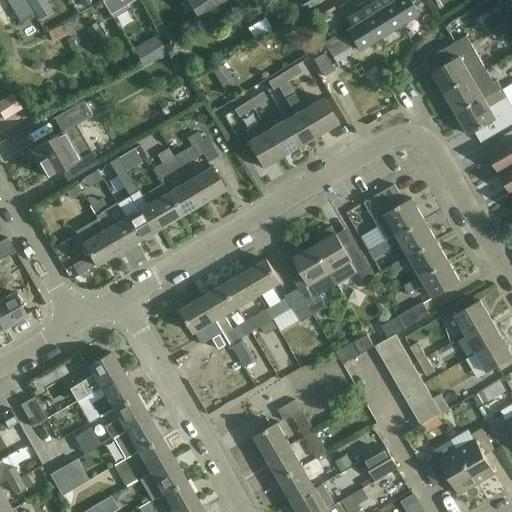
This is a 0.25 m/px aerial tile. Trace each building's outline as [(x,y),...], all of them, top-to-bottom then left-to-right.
[(7,0),(20,22),(34,15),(25,0),(7,0)] [(26,0),(39,20),(51,12),(43,0),(26,0)] [(102,0),(111,14),(135,0),(102,0)] [(185,0),(203,27),(245,0),(185,0)] [(350,27),(388,3),(392,0),(353,0),(339,9),(350,27)] [(406,0),(398,0),(346,33),(358,53),(417,17),(406,0)] [(311,12),(318,24),(336,13),(329,1),(311,12)] [(287,13),(278,13),(278,21),(287,21),(287,13)] [(130,32),(136,42),(126,48),(137,66),(152,57),(129,16),(111,26),(118,38),(130,32)] [(52,42),(68,35),(64,25),(48,32),(52,42)] [(345,34),(325,47),(335,63),(355,51),(345,34)] [(433,72),(446,93),(473,77),(473,78),(487,69),(467,35),(433,56),(440,68),(433,72)] [(155,36),(147,41),(157,59),(166,54),(155,36)] [(187,47),(176,53),(182,63),(192,56),(187,47)] [(324,78),(334,72),(324,56),(314,62),(324,78)] [(283,74),(288,82),(301,74),(296,66),(283,74)] [(485,98),(502,89),(497,81),(494,82),(487,69),(473,78),(473,77),(446,93),(458,114),(485,98)] [(288,82),(283,74),(267,83),(272,91),(288,82)] [(476,132),(482,142),(511,124),(511,103),(510,101),(509,101),(502,89),(485,98),(458,114),(470,135),(476,132)] [(249,101),(254,109),(266,101),(262,93),(249,101)] [(48,177),(65,167),(91,153),(76,126),(92,117),(90,114),(99,109),(92,98),(84,103),(84,102),(53,120),(60,133),(32,149),(48,177)] [(323,98),(304,109),(319,135),(338,123),(323,98)] [(254,109),(249,101),(233,110),(238,118),(254,109)] [(304,109),(285,120),(300,146),(319,135),(304,109)] [(300,146),(285,120),(282,114),(263,125),(267,131),(282,157),(300,146)] [(18,117),(0,124),(0,129),(5,142),(25,132),(18,117)] [(502,173),(511,166),(511,130),(503,136),(506,142),(489,152),(502,173)] [(247,142),(252,151),(263,168),(282,157),(267,131),(247,142)] [(217,156),(207,138),(203,140),(198,132),(187,138),(191,146),(175,156),(181,167),(202,154),(207,162),(217,156)] [(181,167),(175,156),(173,157),(168,148),(157,155),(162,164),(153,169),(160,180),(181,167)] [(118,158),(126,170),(140,162),(133,149),(118,158)] [(109,163),(137,210),(125,217),(138,240),(159,228),(146,205),(147,204),(141,196),(139,192),(126,170),(118,158),(109,163)] [(511,166),(502,173),(511,191),(511,166)] [(188,180),(202,202),(224,190),(210,167),(188,180)] [(96,171),(82,179),(88,189),(101,181),(96,171)] [(188,180),(167,192),(181,215),(202,202),(188,180)] [(181,215),(167,192),(162,184),(141,196),(147,204),(146,205),(159,228),(181,215)] [(398,235),(425,219),(413,198),(406,202),(395,184),(365,202),(387,241),(397,235),(398,235)] [(75,185),(65,191),(69,197),(79,191),(75,185)] [(96,217),(104,230),(117,253),(138,240),(125,217),(112,225),(105,212),(108,209),(102,199),(68,219),(74,229),(96,217)] [(397,235),(387,241),(381,244),(385,252),(402,243),(409,255),(410,256),(437,240),(425,219),(398,235),(397,235)] [(326,239),(315,245),(340,283),(359,272),(361,276),(372,270),(361,252),(351,258),(342,244),(332,226),(326,230),(324,236),(326,239)] [(95,265),(117,253),(104,230),(82,243),(89,256),(95,265)] [(6,238),(0,242),(0,259),(14,251),(6,238)] [(410,256),(409,255),(393,265),(397,273),(414,263),(421,276),(422,277),(449,261),(437,240),(410,256)] [(340,283),(315,245),(305,251),(304,248),(297,247),(291,250),(298,264),(287,270),(299,291),(314,316),(328,308),(320,294),(340,283)] [(89,256),(72,266),(78,275),(95,265),(89,256)] [(268,260),(246,273),(259,295),(281,282),(268,260)] [(422,277),(421,276),(405,286),(410,294),(426,284),(434,298),(461,282),(449,261),(422,277)] [(237,307),(259,295),(246,273),(224,285),(237,307)] [(224,285),(203,297),(216,320),(231,345),(231,344),(245,367),(256,361),(243,337),(252,332),(246,322),(234,329),(225,314),(237,307),(224,285)] [(294,308),(302,323),(314,316),(299,291),(267,310),(273,320),(294,308)] [(12,292),(0,299),(0,321),(4,328),(26,315),(12,292)] [(194,333),(216,320),(203,297),(181,310),(194,333)] [(464,335),(492,319),(481,300),(453,316),(464,335)] [(382,326),(389,339),(396,335),(406,328),(430,314),(423,302),(382,326)] [(273,320),(267,310),(246,322),(252,332),(273,320)] [(492,319),(464,335),(474,354),(502,338),(492,319)] [(405,338),(410,347),(417,362),(425,358),(417,343),(426,339),(421,330),(405,338)] [(220,334),(213,338),(219,349),(226,345),(220,334)] [(381,358),(402,346),(396,335),(389,339),(375,346),(381,358)] [(511,354),(502,338),(474,354),(486,373),(511,358),(511,354)] [(276,343),(262,348),(276,381),(289,375),(276,343)] [(408,357),(402,346),(381,358),(388,369),(408,357)] [(421,380),(426,377),(433,373),(430,367),(440,361),(438,358),(448,353),(445,348),(425,359),(425,358),(417,362),(418,364),(413,366),(415,369),(421,380)] [(216,383),(232,374),(219,351),(203,360),(216,383)] [(76,402),(123,375),(110,353),(87,366),(92,374),(78,383),(68,389),(76,402)] [(415,369),(413,366),(408,357),(388,369),(394,380),(415,369)] [(421,380),(415,369),(394,380),(400,392),(421,380)] [(466,373),(442,388),(455,410),(479,394),(466,373)] [(88,424),(98,418),(91,406),(105,398),(112,410),(136,396),(123,375),(76,402),(88,424)] [(427,392),(434,403),(440,414),(450,409),(434,379),(424,385),(427,392)] [(427,392),(424,385),(421,380),(400,392),(407,403),(427,392)] [(211,427),(248,407),(239,391),(202,411),(211,427)] [(434,403),(427,392),(407,403),(413,414),(434,403)] [(110,439),(148,417),(136,396),(112,410),(117,419),(103,427),(110,439)] [(20,405),(29,423),(32,427),(46,419),(33,397),(20,405)] [(304,437),(315,430),(298,400),(279,410),(285,420),(292,416),(304,437)] [(365,405),(380,438),(391,433),(376,400),(365,405)] [(419,426),(440,414),(434,403),(413,414),(419,426)] [(493,421),(496,426),(506,443),(511,439),(511,416),(504,421),(501,416),(493,421)] [(13,417),(4,423),(7,428),(16,423),(13,417)] [(101,445),(84,454),(82,456),(87,464),(92,473),(112,461),(115,465),(123,460),(116,447),(129,439),(136,452),(160,439),(148,417),(110,439),(101,445)] [(255,436),(268,458),(290,445),(277,423),(255,436)] [(455,450),(475,485),(496,473),(485,455),(495,449),(482,427),(469,434),(472,440),(455,450)] [(75,437),(84,454),(101,445),(91,428),(75,437)] [(317,458),(328,452),(315,430),(304,437),(317,458)] [(149,474),(173,460),(160,439),(136,452),(149,474)] [(475,485),(455,450),(449,441),(434,450),(436,454),(426,460),(439,482),(449,476),(459,494),(475,485)] [(280,479),(303,466),(290,445),(268,458),(280,479)] [(375,483),(398,470),(385,447),(362,460),(375,483)] [(347,456),(336,463),(342,472),(353,466),(347,456)] [(123,460),(115,465),(127,486),(136,481),(123,460)] [(161,495),(185,481),(173,460),(149,474),(161,495)] [(280,479),(293,501),(315,488),(303,466),(280,479)] [(14,495),(25,489),(27,488),(15,467),(2,474),(14,495)] [(161,495),(170,511),(181,511),(197,503),(185,481),(161,495)] [(299,511),(323,511),(336,505),(324,484),(316,489),(315,488),(293,501),(299,511)] [(363,488),(351,495),(341,501),(347,511),(361,511),(358,506),(369,499),(363,488)] [(0,511),(6,511),(10,510),(0,493),(0,511)] [(413,496),(402,502),(408,511),(425,511),(415,494),(413,496)] [(153,511),(148,503),(139,508),(141,511),(153,511)] [(202,511),(197,503),(181,511),(202,511)]
